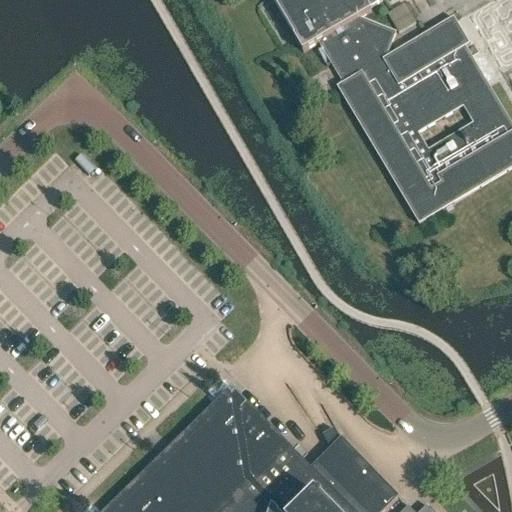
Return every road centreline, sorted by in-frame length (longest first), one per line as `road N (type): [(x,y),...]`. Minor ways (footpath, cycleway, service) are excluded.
road 1 (tertiary): [(269,286),(99,109),(56,106),(0,161)]
road 2 (unclassified): [(269,286),(274,347),(371,447),(401,457),(433,448)]
road 3 (tertiary): [(433,448),(269,286)]
